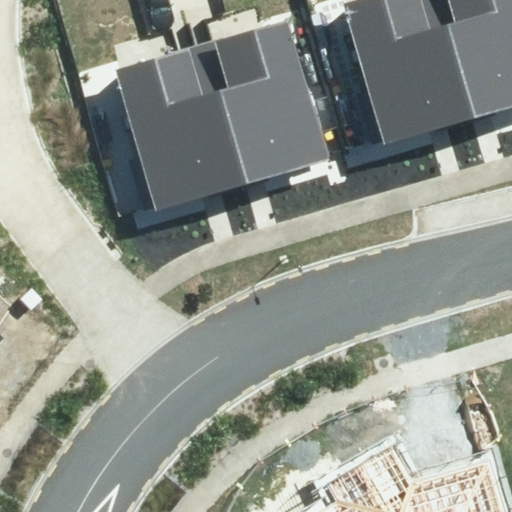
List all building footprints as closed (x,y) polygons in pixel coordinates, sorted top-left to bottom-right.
[(361,0),(343,6),(385,145),(474,118),(438,0),(361,0)] [(511,0),(438,0),(474,118),(511,106),(511,0)] [(204,42),(247,181),(336,155),(296,15),(204,42)] [(115,69),(158,208),(247,181),(204,42),(115,69)] [(499,511),(488,467),(406,485),(391,453),(329,486),(340,509),(335,511),(499,511)]
